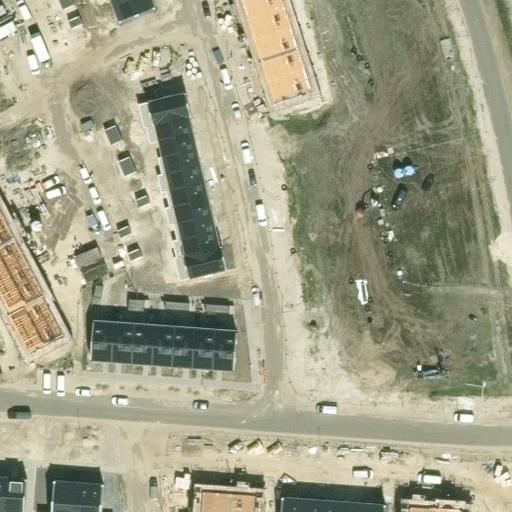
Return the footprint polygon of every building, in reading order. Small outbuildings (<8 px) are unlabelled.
[(71,0),(67,0),(60,3),(63,11),(75,6),(71,0)] [(152,0),(122,0),(113,4),(121,23),(156,9),(152,0)] [(282,0),(242,0),(249,20),(285,9),(282,0)] [(405,38),(390,42),(394,55),(418,47),(415,35),(446,25),(437,0),(434,0),(397,12),(405,38)] [(392,0),(397,12),(434,0),(392,0)] [(335,7),(323,11),(326,18),(337,14),(335,7)] [(285,9),(249,20),(256,41),(292,29),(285,9)] [(337,14),(326,18),(328,26),(340,22),(337,14)] [(80,17),(68,22),(72,30),(83,25),(80,17)] [(292,29),(256,41),(262,61),(299,50),(292,29)] [(354,46),(342,50),(345,58),(356,54),(354,46)] [(299,50),(262,61),(269,82),(305,70),(299,50)] [(356,54),(345,58),(347,65),(358,62),(356,54)] [(422,60),(397,66),(400,79),(415,75),(422,101),(463,91),(457,64),(425,72),(422,60)] [(305,70),(269,82),(276,103),(312,92),(305,70)] [(428,128),(414,132),(417,144),(442,138),(439,125),(470,117),(463,91),(422,101),(428,128)] [(187,94),(138,105),(144,128),(146,128),(146,127),(190,117),(190,118),(192,117),(187,94)] [(315,130),(283,138),(289,162),(331,152),(325,128),(340,124),(337,112),(312,118),(315,130)] [(190,117),(146,127),(146,128),(150,144),(159,142),(194,134),(190,118),(190,117)] [(81,125),(84,132),(95,127),(92,120),(81,125)] [(116,126),(105,131),(108,139),(119,134),(116,126)] [(119,134),(108,139),(111,146),(122,141),(119,134)] [(194,134),(159,142),(163,157),(163,158),(197,150),(194,134)] [(463,140),(443,144),(446,156),(444,156),(453,203),(487,197),(483,179),(484,179),(481,167),(477,150),(465,152),(463,140)] [(163,157),(158,158),(162,175),(201,166),(197,150),(163,158),(163,157)] [(331,152),(289,162),(295,186),(327,179),(330,191),(355,185),(352,173),(337,176),(331,152)] [(130,158),(119,163),(122,170),(133,165),(130,158)] [(133,165),(122,170),(125,177),(136,172),(133,165)] [(162,175),(157,176),(162,193),(166,192),(205,183),(201,166),(162,175)] [(33,172),(22,177),(25,185),(36,180),(33,172)] [(36,180),(25,185),(29,192),(40,187),(36,180)] [(205,183),(166,192),(170,207),(170,208),(209,199),(205,183)] [(143,188),(132,193),(135,199),(146,194),(143,188)] [(147,196),(136,201),(139,209),(150,204),(147,196)] [(170,207),(165,208),(169,226),(174,225),(174,224),(213,215),(209,199),(170,208),(170,207)] [(347,199),(300,207),(304,228),(351,220),(347,199)] [(392,205),(380,207),(381,215),(393,213),(392,205)] [(51,212),(39,217),(43,224),(54,219),(51,212)] [(393,213),(381,215),(383,223),(395,221),(393,213)] [(213,215),(174,224),(174,225),(178,240),(178,241),(217,232),(213,215)] [(5,219),(0,221),(0,246),(15,239),(5,219)] [(54,219),(43,224),(46,232),(57,227),(54,219)] [(351,220),(304,228),(307,248),(354,240),(354,239),(345,241),(341,223),(351,221),(351,220)] [(466,241),(462,241),(468,279),(488,275),(486,264),(497,262),(491,222),(464,226),(466,241)] [(129,227),(118,232),(121,239),(132,234),(129,227)] [(178,240),(173,241),(177,258),(220,248),(220,247),(217,232),(178,241),(178,240)] [(15,239),(0,246),(0,270),(25,258),(15,239)] [(354,240),(307,248),(310,268),(357,260),(354,240)] [(135,241),(124,246),(127,253),(139,250),(135,241)] [(392,246),(380,248),(381,256),(393,254),(392,246)] [(177,258),(174,258),(180,282),(228,270),(223,247),(220,247),(220,248),(177,258)] [(139,250),(127,253),(131,261),(142,256),(139,250)] [(68,251),(57,256),(61,264),(72,259),(68,251)] [(393,254),(381,256),(383,264),(394,262),(393,254)] [(25,258),(0,270),(0,292),(1,295),(35,277),(25,258)] [(72,259),(61,264),(64,271),(75,266),(72,259)] [(357,260),(310,268),(314,289),(361,281),(357,260)] [(133,269),(125,272),(130,282),(137,279),(133,269)] [(35,277),(1,295),(11,313),(11,314),(43,297),(43,298),(45,297),(35,277)] [(81,279),(70,284),(73,291),(84,286),(81,279)] [(96,285),(94,297),(102,299),(104,287),(96,285)] [(83,293),(74,302),(80,308),(88,299),(83,293)] [(11,313),(9,314),(19,334),(53,317),(43,298),(43,297),(11,314),(11,313)] [(129,299),(128,311),(136,312),(137,300),(129,299)] [(137,300),(136,312),(144,312),(145,300),(137,300)] [(166,302),(165,310),(177,311),(178,303),(166,302)] [(178,303),(177,311),(189,311),(190,303),(178,303)] [(206,305),(205,313),(217,313),(218,305),(206,305)] [(218,305),(217,313),(230,314),(230,306),(218,305)] [(53,317),(19,334),(30,354),(63,337),(53,317)] [(328,319),(326,344),(339,345),(337,378),(364,380),(367,337),(340,335),(341,320),(328,319)] [(94,323),(91,360),(113,361),(115,324),(94,323)] [(115,324),(113,361),(133,363),(135,326),(115,324)] [(367,337),(364,380),(391,382),(394,349),(407,350),(408,324),(396,324),(395,339),(367,337)] [(420,325),(418,351),(431,352),(429,384),(456,386),(459,343),(433,342),(434,326),(420,325)] [(135,326),(133,363),(153,364),(156,327),(135,326)] [(156,327),(153,364),(173,366),(176,328),(156,327)] [(176,328),(173,366),(193,367),(196,330),(176,328)] [(196,330),(193,367),(213,369),(216,331),(196,330)] [(459,343),(456,386),(457,386),(457,389),(479,390),(480,388),(483,388),(486,356),(499,357),(500,331),(487,330),(486,345),(459,343)] [(216,331),(213,369),(235,370),(238,333),(216,331)] [(7,478),(4,511),(25,511),(28,479),(7,478)] [(77,511),(79,483),(55,481),(52,511),(77,511)] [(102,511),(104,485),(79,483),(77,511),(102,511)] [(228,511),(230,494),(203,492),(201,511),(228,511)] [(230,494),(228,511),(256,511),(257,496),(230,494)] [(283,498),(281,511),(302,511),(304,500),(283,498)] [(304,500),(302,511),(323,511),(324,501),(304,500)] [(324,501),(323,511),(343,511),(344,502),(324,501)] [(344,502),(343,511),(364,511),(365,504),(344,502)]
